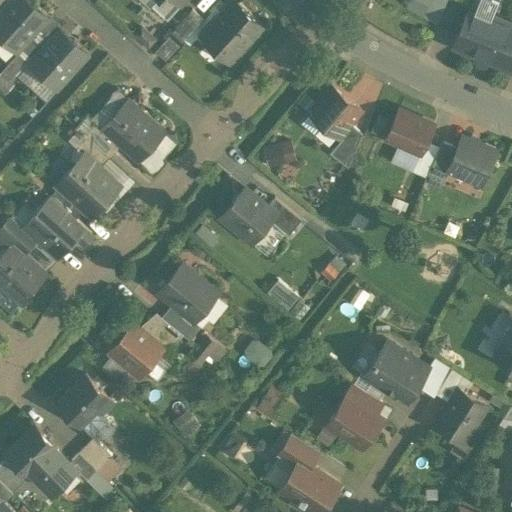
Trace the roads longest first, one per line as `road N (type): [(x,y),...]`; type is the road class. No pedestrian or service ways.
road 1 (residential): [(28,354),(216,140)]
road 2 (residential): [(320,17),(411,74),(511,116)]
road 3 (residential): [(216,140),(76,0)]
road 4 (residential): [(216,140),(320,17)]
